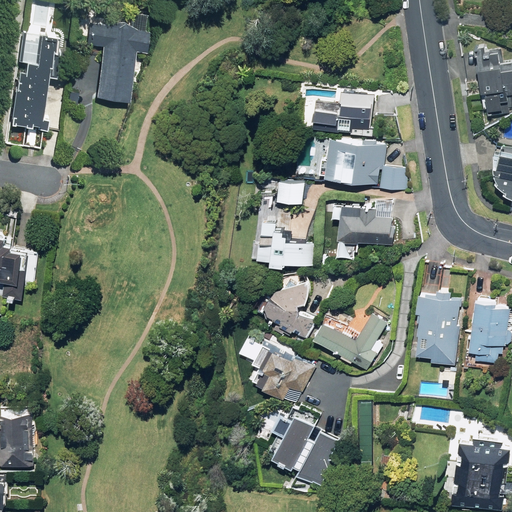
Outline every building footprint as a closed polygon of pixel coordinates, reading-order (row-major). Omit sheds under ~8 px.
[(147,25),(149,9),(103,4),(98,41),(105,42),(99,91),(132,95),(138,45),(150,46),(153,26),(147,25)] [(22,55),(21,64),(14,119),(52,124),(53,116),(47,115),(52,71),(61,72),(66,27),(26,22),(22,55)] [(511,57),(508,58),(507,45),(492,47),(491,42),(480,43),(489,108),(510,105),(508,95),(511,94),(511,57)] [(363,127),(363,130),(374,132),(379,92),(346,87),(343,108),(319,105),(317,125),(344,128),(344,125),(363,127)] [(511,110),(510,110),(499,151),(498,153),(498,155),(498,157),(498,159),(498,161),(498,163),(498,165),(499,167),(499,169),(500,171),(500,173),(501,175),(502,177),(503,179),(504,180),(506,182),(507,184),(508,185),(510,186),(511,188),(511,110)] [(369,136),(334,132),(333,144),(320,142),(320,145),(312,144),(309,166),(302,166),(302,171),(384,181),(383,185),(409,188),(412,165),(389,162),(391,140),(382,139),(382,135),(369,133),(369,136)] [(310,177),(284,175),(283,197),(308,199),(310,177)] [(372,202),(339,198),(338,212),(346,213),(344,233),(351,234),(351,237),(397,240),(399,224),(395,223),(396,214),(393,214),(394,200),(372,198),(372,202)] [(293,236),(294,200),(258,199),(256,260),(318,262),(319,237),(293,236)] [(29,246),(29,245),(18,244),(18,240),(11,239),(12,232),(8,232),(8,229),(0,228),(0,276),(12,277),(10,293),(28,295),(29,278),(39,279),(42,249),(33,248),(34,247),(29,246)] [(313,278),(280,284),(266,308),(310,334),(323,312),(309,304),(314,295),(313,278)] [(455,292),(456,289),(441,287),(441,290),(424,288),(421,310),(424,311),(418,353),(435,356),(434,360),(458,363),(467,294),(455,292)] [(501,359),(503,343),(503,340),(510,341),(511,322),(511,300),(498,299),(498,296),(480,294),(474,347),(479,347),(478,357),(501,359)] [(358,335),(328,316),(318,332),(372,366),(382,349),(375,344),(391,317),(376,307),(358,335)] [(302,394),(325,360),(303,346),(299,353),(293,349),(297,342),(287,335),(283,341),(271,333),(265,341),(261,338),(248,358),(258,365),(250,376),(278,394),(281,389),(288,394),(292,387),(302,394)] [(2,441),(2,462),(40,462),(40,445),(38,445),(39,413),(35,413),(35,402),(5,402),(4,441),(2,441)] [(281,414),(277,422),(267,417),(257,434),(269,441),(265,448),(269,451),(267,455),(324,488),(347,448),(315,430),(321,419),(294,404),(287,417),(281,414)] [(507,489),(511,489),(511,476),(508,476),(509,465),(511,465),(511,443),(467,439),(465,460),(460,460),(458,478),(462,478),(460,499),(506,503),(507,489)] [(11,509),(11,502),(13,502),(14,473),(0,472),(0,511),(15,511),(16,509),(11,509)]
